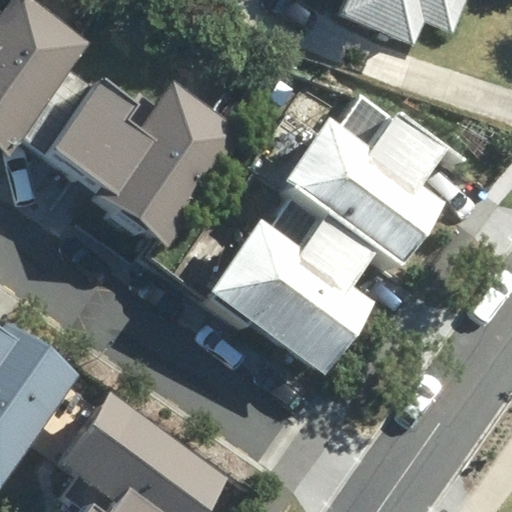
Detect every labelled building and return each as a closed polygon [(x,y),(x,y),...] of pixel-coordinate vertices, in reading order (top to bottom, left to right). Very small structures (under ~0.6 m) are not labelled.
[(455,29),(467,0),(342,0),(335,20),(408,49),(421,15),(455,29)] [(38,152),(77,102),(53,83),(75,55),(8,2),(0,11),(0,150),(24,169),(38,152)] [(77,102),(38,152),(102,202),(94,212),(140,249),(232,133),(165,80),(135,118),(91,83),(77,102)] [(231,249),(197,224),(152,288),(191,315),(199,303),(310,381),(360,310),(338,295),(352,275),(373,289),(429,209),(410,196),(439,155),(382,116),(375,126),(342,103),(324,128),(287,102),(233,179),(264,202),(231,249)] [(7,335),(0,330),(0,477),(21,447),(64,389),(78,369),(16,323),(7,335)] [(64,389),(21,447),(68,481),(48,508),(53,511),(201,511),(226,479),(104,390),(91,408),(64,389)]
